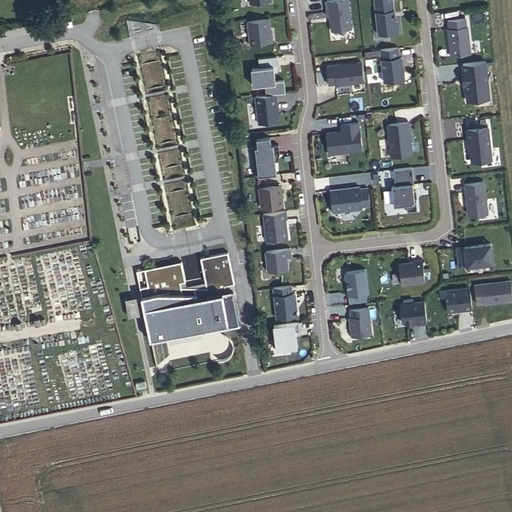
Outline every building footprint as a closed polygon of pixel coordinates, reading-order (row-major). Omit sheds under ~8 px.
[(348,0),(326,0),(329,29),(351,28),(348,0)] [(374,0),(375,30),(395,29),(395,0),(374,0)] [(247,38),(270,39),(271,16),(248,15),(247,38)] [(447,15),(446,51),(468,52),(470,16),(447,15)] [(399,43),(378,46),(382,78),(404,75),(399,43)] [(273,54),(257,56),(258,62),(248,63),(257,122),(278,118),(274,91),(284,89),(282,76),(276,77),(273,54)] [(489,97),(486,57),(460,59),(464,99),(489,97)] [(362,60),(325,62),(326,82),(363,80),(362,60)] [(350,91),(350,82),(339,82),(339,91),(350,91)] [(412,151),(408,117),(385,120),(389,154),(412,151)] [(324,130),(326,153),(362,149),(359,118),(339,119),(340,128),(324,130)] [(466,123),(467,159),(490,159),(490,123),(466,123)] [(271,133),(254,133),(254,170),(271,170),(271,133)] [(394,180),(390,180),(391,201),(414,200),(411,164),(392,166),(394,180)] [(465,211),(486,211),(486,178),(464,178),(465,211)] [(282,204),(281,181),(258,181),(258,204),(282,204)] [(368,183),(328,186),(330,209),(370,206),(368,183)] [(265,237),(289,234),(285,207),(261,210),(265,237)] [(212,231),(124,249),(128,275),(120,276),(133,339),(235,317),(212,231)] [(455,242),(457,264),(491,261),(490,239),(455,242)] [(291,245),(265,246),(265,269),(287,269),(286,255),(291,255),(291,245)] [(397,259),(399,282),(424,280),(422,257),(397,259)] [(367,290),(366,266),(344,266),(345,291),(367,290)] [(474,302),(511,300),(511,297),(511,278),(473,280),(474,302)] [(297,312),(295,282),(272,284),(275,314),(297,312)] [(469,284),(444,286),(446,309),(471,307),(469,284)] [(400,299),(400,322),(425,322),(425,299),(400,299)] [(370,334),(370,304),(348,304),(348,334),(370,334)] [(272,344),(295,343),(294,319),(271,320),(272,344)]
